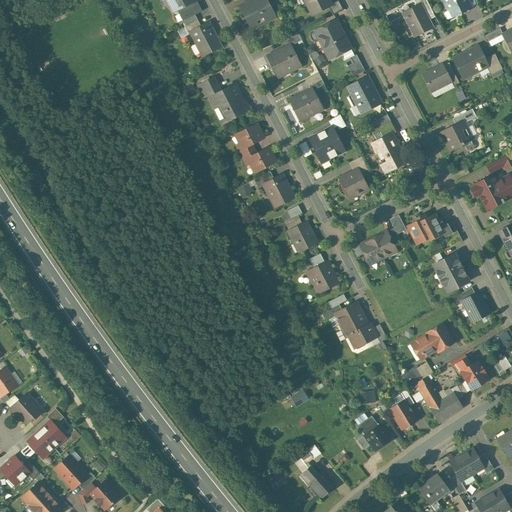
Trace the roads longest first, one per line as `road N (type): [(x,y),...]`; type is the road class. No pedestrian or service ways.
road 1 (residential): [(213,0),(333,235),(444,179)]
road 2 (primary): [(0,198),(75,312),(227,511)]
road 3 (tertiary): [(511,388),(337,511)]
road 4 (residential): [(444,179),(511,312)]
road 5 (residential): [(389,71),(511,13)]
road 6 (residential): [(389,71),(444,179)]
